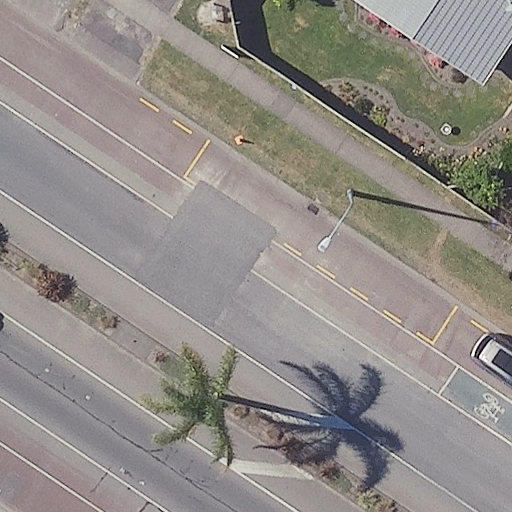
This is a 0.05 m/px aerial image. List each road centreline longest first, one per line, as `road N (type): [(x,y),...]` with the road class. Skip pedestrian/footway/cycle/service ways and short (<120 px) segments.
road 1 (secondary): [(0,141),(511,482)]
road 2 (secondary): [(227,511),(0,358)]
